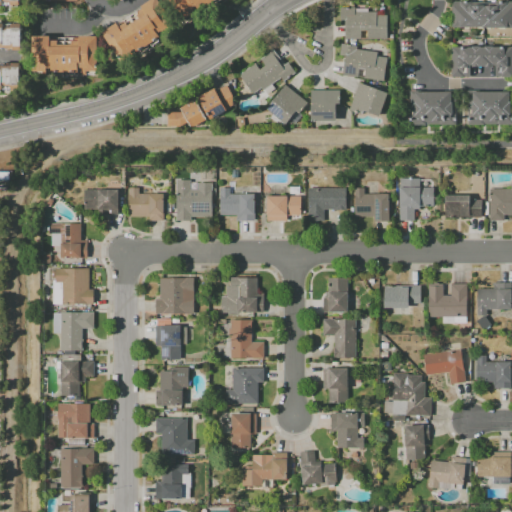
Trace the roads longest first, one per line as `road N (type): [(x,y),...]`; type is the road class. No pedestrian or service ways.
road 1 (residential): [(125,255),(511,256)]
road 2 (residential): [(285,0),(166,83),(0,136)]
road 3 (residential): [(125,255),(125,511)]
road 4 (residential): [(300,257),(297,419)]
road 5 (residential): [(502,84),(427,78),(418,40),(437,0)]
